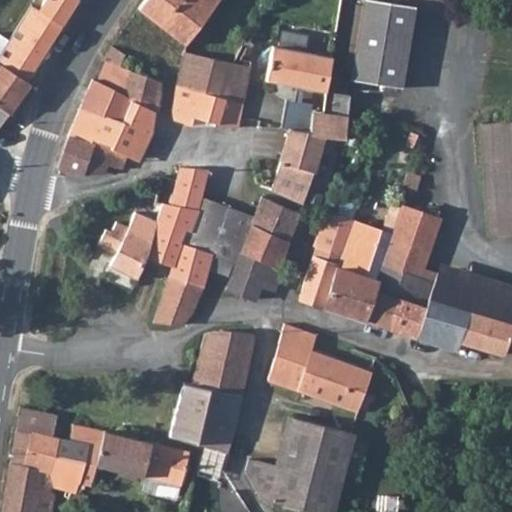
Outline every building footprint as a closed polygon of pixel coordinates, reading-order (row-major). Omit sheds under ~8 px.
[(0,45),(0,63),(24,79),(73,0),(42,0),(35,11),(24,4),(0,45)] [(180,42),(212,0),(140,0),(134,8),(180,42)] [(412,9),(370,0),(362,0),(347,79),(397,89),(412,9)] [(269,44),(262,76),(321,90),(328,57),(269,44)] [(97,59),(116,66),(121,52),(106,46),(97,59)] [(178,50),(172,85),(215,93),(223,59),(178,50)] [(97,59),(90,78),(118,92),(125,70),(116,66),(97,59)] [(241,98),(248,65),(230,61),(223,59),(215,93),(241,98)] [(0,123),(28,82),(24,79),(0,63),(0,123)] [(159,82),(125,70),(118,92),(131,99),(153,112),(159,82)] [(78,106),(122,123),(131,99),(118,92),(90,78),(78,106)] [(211,123),(234,126),(241,98),(215,93),(172,85),(168,109),(171,117),(188,122),(190,114),(212,119),(211,123)] [(343,114),(346,94),(321,90),(318,109),(318,111),(343,114)] [(131,99),(122,123),(149,134),(153,112),(131,99)] [(297,123),(300,105),(282,102),(278,119),(297,123)] [(78,106),(66,135),(91,144),(123,155),(138,161),(149,134),(122,123),(78,106)] [(318,109),(309,108),(307,131),(286,130),(285,131),(323,135),(340,137),(343,114),(318,111),(318,109)] [(488,234),(511,232),(511,121),(478,124),(488,234)] [(299,200),(317,149),(323,135),(285,131),(268,189),(299,200)] [(85,159),(91,144),(66,135),(53,169),(78,173),(77,177),(101,175),(105,166),(85,159)] [(372,152),(340,137),(337,155),(367,169),(372,152)] [(123,155),(91,144),(85,159),(105,166),(118,171),(123,155)] [(167,203),(194,208),(198,195),(205,169),(176,165),(173,175),(167,203)] [(414,187),(418,176),(405,171),(401,183),(414,187)] [(157,201),(167,203),(173,175),(159,172),(157,173),(151,199),(157,201)] [(258,192),(249,213),(245,222),(286,239),(297,212),(258,192)] [(197,209),(194,208),(189,227),(183,227),(178,242),(210,250),(204,268),(224,275),(227,265),(230,266),(235,249),(275,267),(286,239),(245,222),(249,213),(200,196),(197,209)] [(183,227),(189,227),(194,208),(167,203),(157,201),(151,221),(153,222),(149,235),(142,257),(168,268),(165,277),(197,287),(204,268),(210,250),(178,242),(183,227)] [(423,267),(439,217),(399,204),(374,276),(377,277),(372,291),(394,298),(385,326),(456,350),(459,342),(500,354),(511,320),(511,285),(437,259),(434,271),(423,267)] [(321,305),(350,219),(325,210),(298,297),(321,305)] [(378,228),(350,219),(321,305),(385,326),(394,298),(372,291),(377,277),(374,276),(363,272),(378,228)] [(149,235),(126,225),(108,264),(132,276),(142,257),(149,235)] [(275,267),(235,249),(230,266),(227,275),(223,287),(255,298),(259,285),(272,290),(279,269),(275,267)] [(189,311),(197,287),(165,277),(149,322),(180,321),(189,311)] [(283,323),(265,379),(356,409),(369,369),(309,349),(315,333),(283,323)] [(201,332),(189,383),(238,395),(252,333),(221,327),(201,332)] [(230,425),(238,395),(189,383),(181,381),(167,435),(193,442),(200,417),(230,425)] [(17,408),(14,429),(27,432),(48,436),(53,414),(17,408)] [(257,500),(289,507),(306,511),(330,511),(351,432),(334,427),(288,415),(276,462),(244,454),(240,469),(257,500)] [(224,451),(230,425),(200,417),(193,442),(211,447),(224,451)] [(92,465),(141,476),(149,442),(71,424),(67,440),(84,445),(76,478),(75,482),(87,485),(92,465)] [(14,429),(10,448),(23,451),(27,432),(14,429)] [(48,436),(27,432),(23,451),(20,465),(46,471),(54,438),(48,436)] [(46,471),(76,478),(84,445),(67,440),(54,438),(46,471)] [(187,451),(149,442),(141,476),(179,485),(187,451)] [(222,460),(224,451),(211,447),(208,456),(222,460)] [(48,511),(52,496),(46,471),(20,465),(23,451),(10,448),(0,506),(0,511),(48,511)] [(46,471),(52,496),(70,500),(72,493),(75,482),(76,478),(46,471)]
